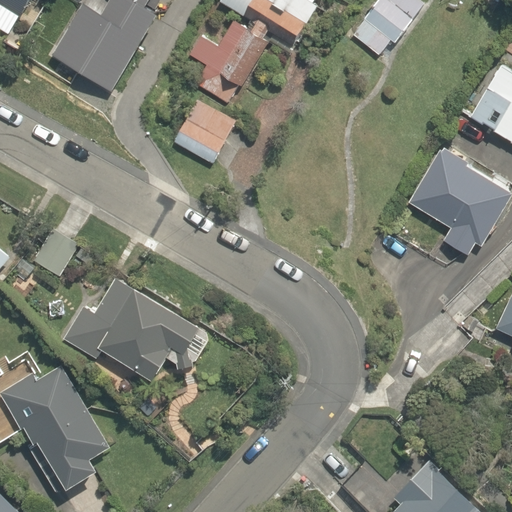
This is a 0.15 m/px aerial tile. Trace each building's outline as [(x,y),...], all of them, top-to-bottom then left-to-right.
[(4,2),(25,15),(34,0),(0,0),(0,2),(3,4),(4,2)] [(56,54),(116,90),(164,10),(156,7),(145,0),(129,0),(119,19),(88,1),(56,54)] [(223,0),(222,2),(252,19),(248,26),(235,19),(220,45),(201,34),(189,56),(206,66),(196,83),(229,101),(239,83),(243,86),(263,50),(271,54),(276,45),(292,54),(322,0),(321,0),(223,0)] [(379,0),(354,33),(380,53),(392,38),(396,42),(427,2),(424,0),(379,0)] [(511,68),(505,64),(473,116),(485,123),(486,121),(498,128),(497,130),(511,139),(511,68)] [(174,140),(215,161),(237,119),(196,97),(174,140)] [(495,224),(511,194),(511,184),(442,143),(409,199),(453,225),(445,240),(470,255),(478,242),(488,248),(501,227),(495,224)] [(35,258),(62,275),(82,243),(55,226),(35,258)] [(0,270),(13,256),(0,244),(0,270)] [(77,255),(91,263),(96,254),(83,246),(77,255)] [(208,331),(118,276),(95,314),(85,308),(66,338),(99,359),(105,349),(156,380),(168,359),(178,363),(179,369),(196,364),(194,359),(198,360),(210,341),(208,331)] [(511,297),(498,327),(511,334),(511,297)] [(474,332),(480,321),(469,315),(463,326),(474,332)] [(31,444),(59,491),(68,485),(70,488),(100,470),(93,458),(113,446),(64,364),(38,379),(34,373),(2,392),(24,428),(27,426),(36,441),(31,444)] [(481,511),(484,510),(432,457),(395,494),(396,495),(404,503),(394,511),(481,511)] [(0,511),(24,511),(3,493),(0,496),(0,511)]
